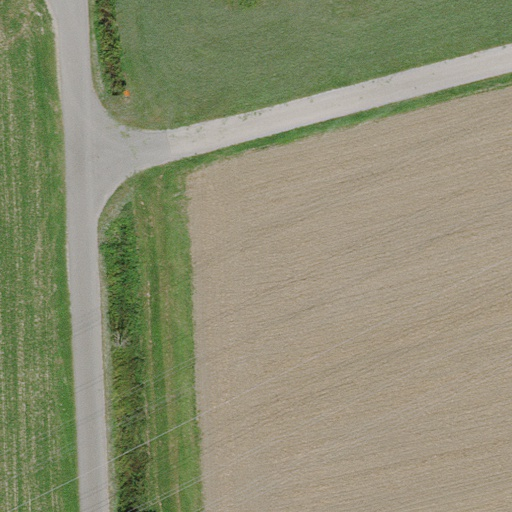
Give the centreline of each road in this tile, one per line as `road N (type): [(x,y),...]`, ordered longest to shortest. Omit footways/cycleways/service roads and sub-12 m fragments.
road 1 (unclassified): [(76,0),(103,511)]
road 2 (track): [(88,166),(511,59)]
